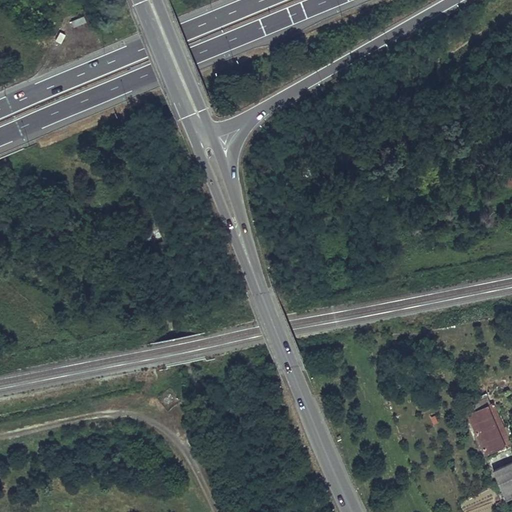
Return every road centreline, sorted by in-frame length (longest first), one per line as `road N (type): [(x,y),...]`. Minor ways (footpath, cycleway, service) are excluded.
road 1 (motorway): [(0,131),(322,0)]
road 2 (primary): [(245,251),(351,511)]
road 3 (motorway): [(255,0),(0,104)]
road 4 (track): [(0,432),(109,414),(147,420),(175,436),(216,511)]
road 5 (motorway): [(253,113),(451,0)]
road 6 (track): [(379,187),(398,243),(418,255),(511,242)]
road 7 (primary): [(137,0),(190,131)]
road 8 (primary): [(209,130),(156,0)]
road 9 (primary): [(190,131),(245,251)]
